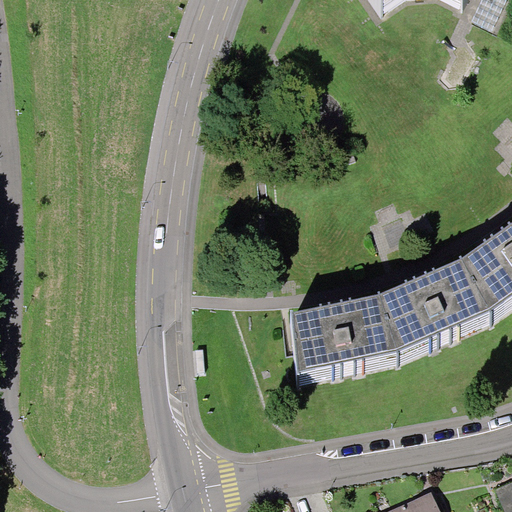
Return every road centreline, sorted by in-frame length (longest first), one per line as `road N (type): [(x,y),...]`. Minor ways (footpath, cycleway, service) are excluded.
road 1 (residential): [(0,64),(9,168),(7,385),(20,455),(60,494),(109,501),(186,492)]
road 2 (tertiary): [(216,0),(174,175),(161,303),(186,492)]
road 3 (residential): [(511,439),(186,492)]
